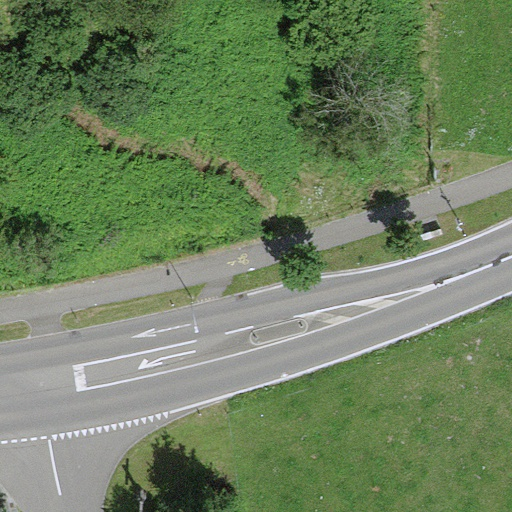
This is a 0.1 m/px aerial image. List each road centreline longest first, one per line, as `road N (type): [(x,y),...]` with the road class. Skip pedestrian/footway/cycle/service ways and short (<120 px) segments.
road 1 (secondary): [(511,256),(280,336),(46,388)]
road 2 (residential): [(66,511),(46,388)]
